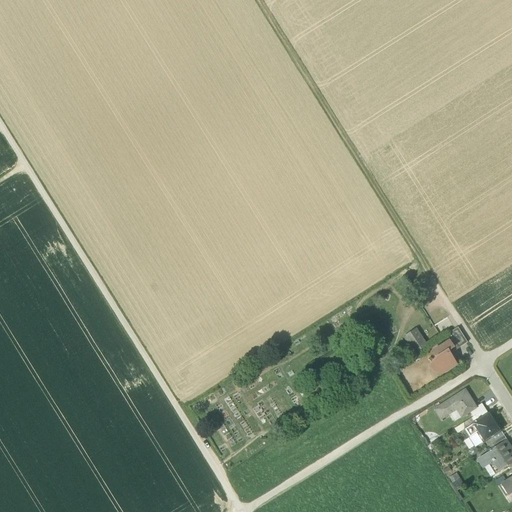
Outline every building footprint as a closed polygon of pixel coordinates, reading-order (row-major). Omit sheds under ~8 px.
[(467,344),(458,329),(449,334),(452,340),(458,349),(467,344)] [(417,333),(411,337),(414,342),(409,346),(415,354),(426,347),(417,333)] [(452,340),(433,352),(437,358),(430,366),(435,371),(437,371),(440,372),(442,371),(446,369),(447,371),(455,366),(449,356),(459,350),(458,349),(452,340)] [(465,392),(435,411),(441,421),(457,411),(462,419),(470,413),(476,409),(465,392)] [(476,409),(470,413),(474,418),(475,417),(485,411),(482,405),(476,409)] [(485,411),(475,417),(479,422),(489,416),(485,411)] [(479,422),(465,431),(470,439),(478,434),(484,443),(499,433),(489,416),(479,422)] [(503,438),(499,433),(484,443),(487,448),(493,444),(503,438)] [(506,443),(503,438),(493,444),(496,449),(506,443)] [(496,449),(477,462),(482,470),(492,464),(497,472),(495,473),(495,474),(509,466),(511,463),(511,452),(506,443),(496,449)] [(511,477),(506,481),(506,482),(498,488),(503,495),(511,490),(511,477)]
